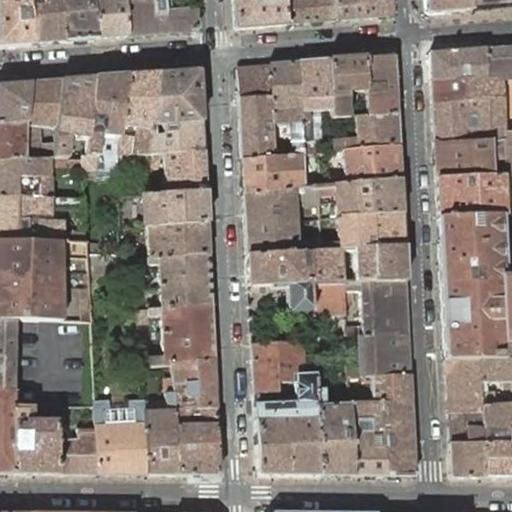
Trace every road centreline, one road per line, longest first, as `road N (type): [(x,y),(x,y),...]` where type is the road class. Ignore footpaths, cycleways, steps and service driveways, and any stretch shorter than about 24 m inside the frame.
road 1 (residential): [(426,495),(404,36)]
road 2 (residential): [(209,52),(236,493)]
road 3 (residential): [(0,491),(236,493)]
road 4 (residential): [(209,52),(0,68)]
road 5 (residential): [(404,36),(209,52)]
road 6 (residential): [(236,493),(426,495)]
